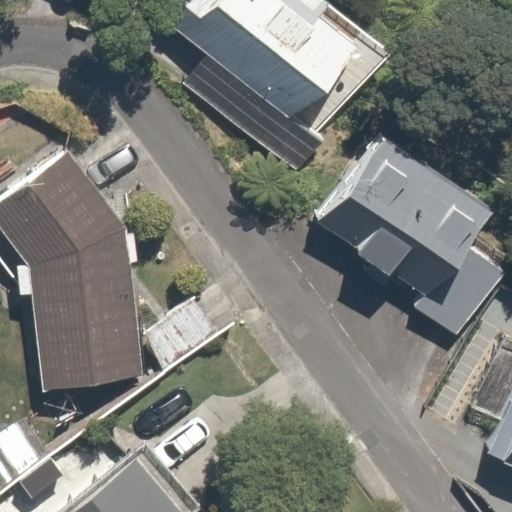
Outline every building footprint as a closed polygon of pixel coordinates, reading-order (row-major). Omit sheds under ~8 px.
[(334,0),(212,0),(198,21),(348,122),(401,45),(334,0)] [(511,259),(511,216),(391,136),(315,250),(455,344),(511,259)] [(146,379),(134,245),(77,152),(0,198),(0,214),(29,262),(40,388),(146,379)] [(511,400),(482,449),(511,467),(511,400)] [(191,511),(153,461),(84,511),(191,511)] [(500,511),(479,474),(411,511),(500,511)]
